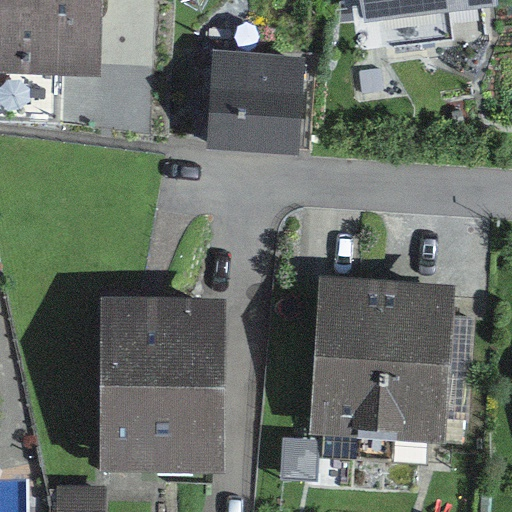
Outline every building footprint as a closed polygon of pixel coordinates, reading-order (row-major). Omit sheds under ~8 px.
[(0,0),(0,67),(90,70),(91,0),(0,0)] [(369,0),(371,10),(459,0),(369,0)] [(302,62),(217,56),(211,145),(296,151),(302,62)] [(318,433),(427,430),(424,293),(316,295),(318,433)] [(107,466),(219,468),(221,305),(109,304),(107,466)]
